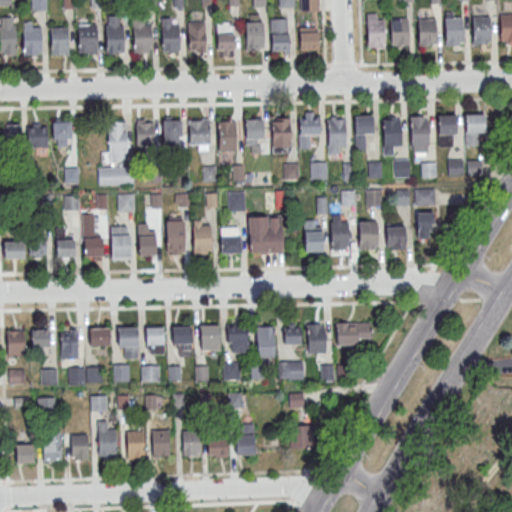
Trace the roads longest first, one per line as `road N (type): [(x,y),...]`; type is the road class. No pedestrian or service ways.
road 1 (residential): [(511,282),(0,293)]
road 2 (residential): [(511,80),(0,90)]
road 3 (secondary): [(511,185),(311,511)]
road 4 (residential): [(377,497),(328,485),(0,497)]
road 5 (secondary): [(368,511),(511,280)]
